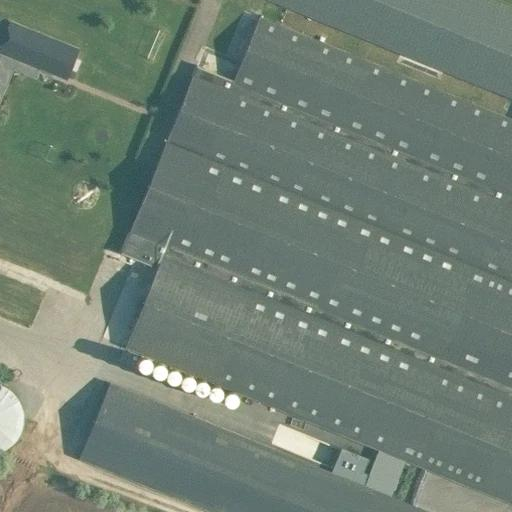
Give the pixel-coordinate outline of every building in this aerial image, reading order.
[(511,10),(485,0),(270,0),(400,52),(443,70),(511,98),(511,10)] [(196,66),(120,253),(157,268),(125,346),(372,447),(411,463),(511,503),(511,119),(259,17),(233,81),(196,66)] [(10,22),(0,46),(0,50),(66,77),(77,50),(10,22)] [(0,446),(30,430),(0,375),(0,446)] [(429,511),(396,499),(411,463),(372,447),(358,483),(109,383),(79,458),(212,511),(429,511)]
